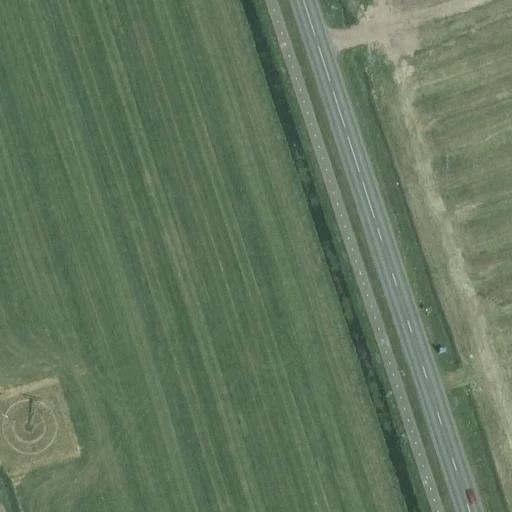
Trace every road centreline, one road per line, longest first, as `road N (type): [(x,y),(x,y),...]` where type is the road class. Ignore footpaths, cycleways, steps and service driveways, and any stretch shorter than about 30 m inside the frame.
road 1 (primary): [(285,0),(360,254),(408,326)]
road 2 (primary): [(408,326),(323,64)]
road 3 (primary): [(468,511),(408,326)]
